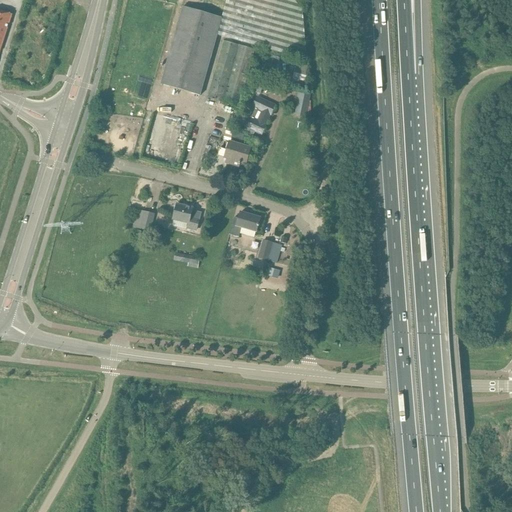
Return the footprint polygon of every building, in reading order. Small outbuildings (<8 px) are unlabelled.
[(301,0),(227,0),(222,18),(183,8),(161,85),(200,97),(218,36),(306,60),(301,0)] [(0,49),(12,15),(0,10),(0,49)] [(239,107),(255,50),(223,41),(207,98),(239,107)] [(293,77),(303,78),(305,65),(295,64),(293,77)] [(270,84),(256,81),(255,87),(261,89),(268,90),(270,84)] [(310,101),(311,94),(298,92),(296,103),(298,104),(295,117),(304,119),(305,116),(311,116),(311,101),(310,101)] [(272,117),(277,107),(257,97),(252,107),(251,106),(245,117),(247,118),(243,126),(262,135),(266,126),(265,126),(270,116),(272,117)] [(239,167),(240,163),(246,165),(251,149),(230,142),(225,158),(227,159),(226,163),(239,167)] [(187,229),(196,231),(201,214),(192,211),(193,209),(177,204),(173,219),(189,224),(187,229)] [(146,211),(141,229),(144,230),(150,232),(155,214),(146,211)] [(234,220),(229,235),(239,238),(240,234),(254,238),(256,232),(260,218),(240,212),(239,217),(235,216),(234,220)] [(263,240),(257,259),(267,261),(267,260),(268,261),(273,262),(277,263),(282,246),(277,244),(263,240)] [(198,268),(200,257),(176,252),(174,260),(188,264),(188,266),(198,268)] [(266,277),(278,280),(280,271),(269,268),(266,277)]
